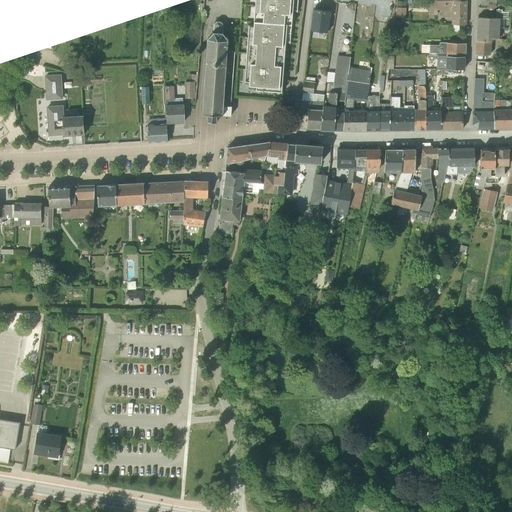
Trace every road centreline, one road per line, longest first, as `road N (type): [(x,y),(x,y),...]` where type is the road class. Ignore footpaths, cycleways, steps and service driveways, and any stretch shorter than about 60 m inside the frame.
road 1 (residential): [(215,141),(201,277),(236,476),(233,511)]
road 2 (residential): [(0,159),(195,149),(215,141)]
road 3 (residential): [(293,134),(467,137)]
road 4 (tertiary): [(171,511),(0,481)]
road 5 (residential): [(467,137),(472,0)]
road 6 (residential): [(309,0),(293,134)]
